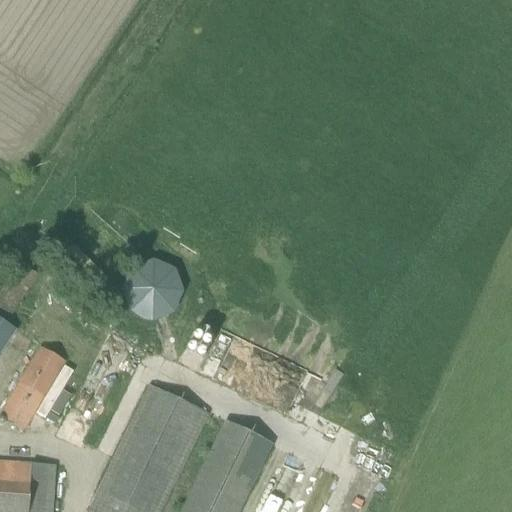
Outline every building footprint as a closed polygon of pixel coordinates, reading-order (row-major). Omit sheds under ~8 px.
[(184,249),(205,260),(215,240),(195,229),(184,249)] [(121,291),(130,315),(150,323),(172,315),(182,293),(174,270),(152,261),(131,270),(121,291)] [(0,345),(10,327),(0,321),(0,345)] [(0,419),(23,433),(65,364),(39,349),(0,413),(0,419)] [(340,427),(354,397),(305,374),(295,395),(305,400),(301,409),(340,427)] [(147,387),(86,511),(240,511),(273,447),(224,424),(179,511),(161,511),(209,416),(147,387)] [(0,511),(52,511),(53,502),(55,468),(0,463),(0,511)]
